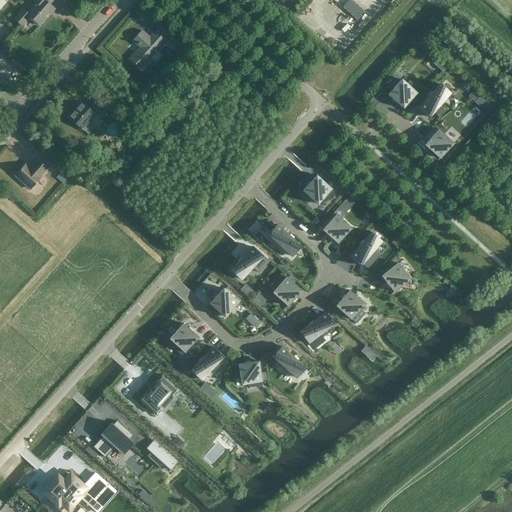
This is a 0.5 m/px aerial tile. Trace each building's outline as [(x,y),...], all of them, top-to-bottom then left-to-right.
[(33,0),(36,3),(25,16),(21,12),(15,19),(21,25),(30,16),(40,25),(54,9),(49,4),(52,0),(33,0)] [(353,0),(341,0),(339,2),(357,19),(365,10),(353,0)] [(150,37),(142,30),(130,44),(130,45),(135,40),(146,50),(135,63),(141,68),(171,35),(160,25),(150,37)] [(179,42),(175,47),(179,51),(183,46),(179,42)] [(402,80),(388,95),(403,108),(417,93),(420,90),(410,81),(407,84),(402,80)] [(440,84),(419,108),(429,117),(434,112),(437,115),(445,107),(442,104),(451,94),(440,84)] [(490,114),(496,108),(481,93),(475,99),(490,114)] [(104,115),(109,110),(97,99),(92,105),(94,106),(90,110),(81,102),(68,116),(88,134),(96,126),(91,121),(100,111),(104,115)] [(439,130),(425,145),(440,158),(454,143),(439,130)] [(109,158),(115,152),(110,148),(104,154),(109,158)] [(27,165),(26,164),(16,176),(30,189),(41,177),(40,177),(47,169),(34,157),(27,165)] [(302,192),(310,180),(302,174),(294,186),(302,192)] [(316,175),(303,191),(313,200),(318,204),(322,199),(325,202),(335,192),(316,175)] [(336,214),(323,230),(338,243),(352,228),(336,214)] [(277,225),(268,235),(292,257),(301,246),(277,225)] [(372,232),(350,256),(360,265),(382,242),(372,232)] [(401,248),(404,244),(396,237),(392,241),(401,248)] [(253,247),(231,270),(242,280),(253,267),(259,273),(269,261),(253,247)] [(397,263),(382,276),(394,292),(410,279),(397,263)] [(287,277),(273,292),(288,306),(302,291),(294,283),(296,281),(290,276),(288,278),(287,277)] [(247,284),(243,287),(249,293),(253,290),(247,284)] [(223,288),(210,303),(225,317),(239,302),(223,288)] [(350,290),(336,306),(351,319),(365,304),(350,290)] [(331,297),(336,303),(342,297),(336,291),(331,297)] [(253,299),(260,306),(267,299),(260,292),(253,299)] [(257,328),(262,323),(251,312),(246,317),(257,328)] [(326,312),(300,332),(309,343),(319,334),(322,338),(332,331),(329,327),(334,323),(326,312)] [(184,323),(170,339),(175,343),(172,346),(182,356),(199,337),(184,323)] [(282,346),(273,357),(297,378),(306,368),(282,346)] [(213,347),(191,371),(202,380),(211,370),(214,373),(222,364),(219,361),(223,356),(213,347)] [(259,361),(238,364),(242,384),(248,383),(249,388),(263,386),(261,378),(259,361)] [(146,393),(139,400),(156,415),(163,408),(159,405),(169,394),(172,397),(179,390),(162,375),(155,382),(157,383),(147,394),(146,393)] [(130,439),(133,435),(117,421),(113,424),(111,422),(100,434),(103,436),(93,447),(105,457),(115,447),(124,455),(134,443),(130,439)] [(178,462),(153,440),(146,448),(150,452),(147,456),(160,467),(163,463),(171,470),(178,462)] [(117,493),(117,492),(96,473),(95,474),(96,474),(87,484),(86,482),(86,481),(82,485),(71,475),(69,477),(66,480),(64,482),(62,480),(62,481),(59,479),(58,480),(57,481),(55,483),(53,485),(51,483),(50,485),(48,488),(47,488),(44,492),(48,496),(46,499),(47,499),(56,507),(55,507),(56,508),(59,505),(58,505),(61,502),(63,504),(69,509),(74,503),(74,504),(76,502),(76,501),(78,498),(79,499),(81,497),(79,495),(83,490),(85,487),(92,494),(99,499),(102,496),(108,501),(116,492),(117,493)]
